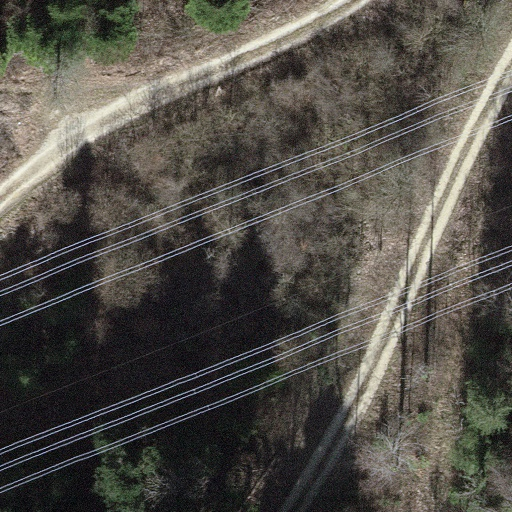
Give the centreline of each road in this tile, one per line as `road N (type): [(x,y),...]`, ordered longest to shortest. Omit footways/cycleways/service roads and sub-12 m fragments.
road 1 (track): [(511,60),(270,511)]
road 2 (track): [(0,219),(307,0)]
